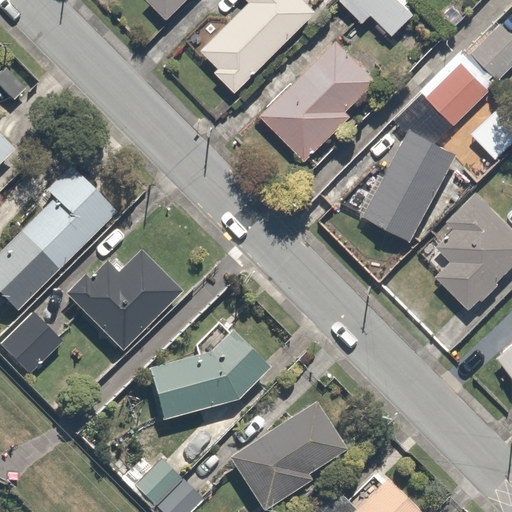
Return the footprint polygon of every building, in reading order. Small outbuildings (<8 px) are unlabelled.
[(145,0),(163,17),(173,7),(179,0),(145,0)] [(244,0),(201,46),(218,63),(213,68),(237,91),(243,85),(317,6),(311,0),(244,0)] [(337,0),(361,23),(371,13),(390,31),(411,10),(405,5),(410,0),(337,0)] [(511,32),(501,20),(468,50),(493,78),(511,61),(511,32)] [(343,32),(259,108),(301,155),(385,79),(343,32)] [(460,58),(425,92),(453,120),(487,86),(460,58)] [(387,172),(376,166),(355,205),(409,235),(455,149),(412,126),(387,172)] [(0,136),(0,159),(11,147),(0,136)] [(0,293),(12,305),(52,265),(99,217),(106,224),(121,209),(71,160),(44,186),(53,195),(18,230),(0,248),(0,293)] [(448,259),(435,271),(467,306),(511,264),(511,229),(495,211),(476,190),(444,219),(452,227),(434,243),(448,259)] [(179,291),(137,247),(115,268),(106,259),(88,276),(82,270),(62,290),(118,349),(179,291)] [(28,307),(0,338),(0,344),(28,369),(58,335),(28,307)] [(224,331),(208,350),(145,365),(158,419),(232,401),(260,359),(224,331)] [(511,340),(496,353),(511,371),(511,340)] [(259,508),(308,478),(303,470),(340,448),(313,403),(227,455),(259,508)] [(183,511),(198,496),(153,456),(146,464),(140,458),(128,472),(138,481),(133,486),(161,511),(183,511)] [(417,511),(386,479),(351,511),(417,511)]
